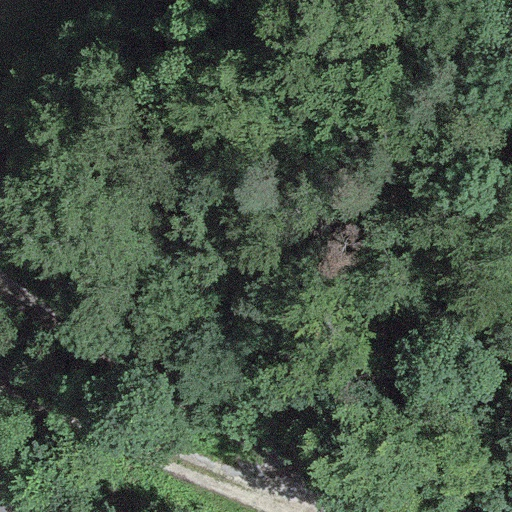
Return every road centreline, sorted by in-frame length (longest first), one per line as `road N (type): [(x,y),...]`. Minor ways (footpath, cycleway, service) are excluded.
road 1 (track): [(272,499),(279,478),(269,443),(0,274)]
road 2 (track): [(0,377),(300,511)]
